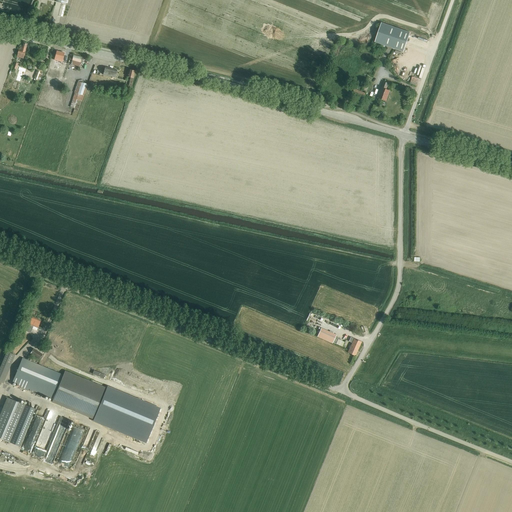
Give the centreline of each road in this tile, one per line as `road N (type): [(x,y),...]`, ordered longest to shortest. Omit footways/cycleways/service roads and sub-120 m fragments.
road 1 (secondary): [(403,135),(0,29)]
road 2 (unclassified): [(340,391),(0,257)]
road 3 (unclassified): [(340,391),(399,284),(403,135)]
road 4 (unclassified): [(511,462),(340,391)]
road 5 (unclassified): [(403,135),(452,0)]
